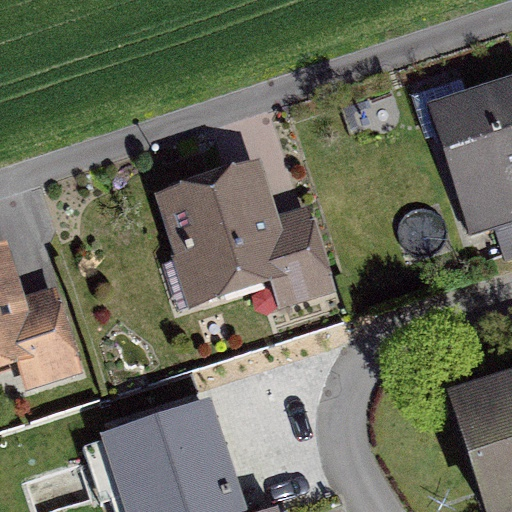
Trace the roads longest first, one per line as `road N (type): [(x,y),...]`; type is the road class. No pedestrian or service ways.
road 1 (residential): [(511,15),(0,184)]
road 2 (residential): [(511,290),(381,332),(333,424),(372,511)]
